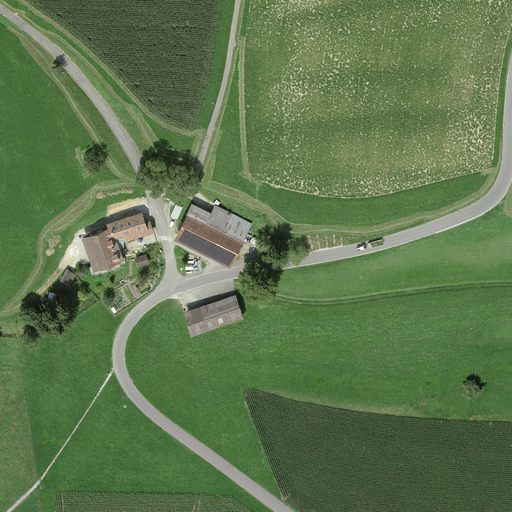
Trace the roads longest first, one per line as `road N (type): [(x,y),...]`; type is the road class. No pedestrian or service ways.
road 1 (unclassified): [(282,511),(135,397),(118,363),(124,329),(174,289),(346,252),(473,210),(505,173),(511,110)]
road 2 (track): [(511,284),(292,300),(234,284),(228,275)]
road 3 (track): [(0,7),(72,70),(110,118),(153,197)]
road 4 (track): [(239,0),(198,173),(153,197)]
